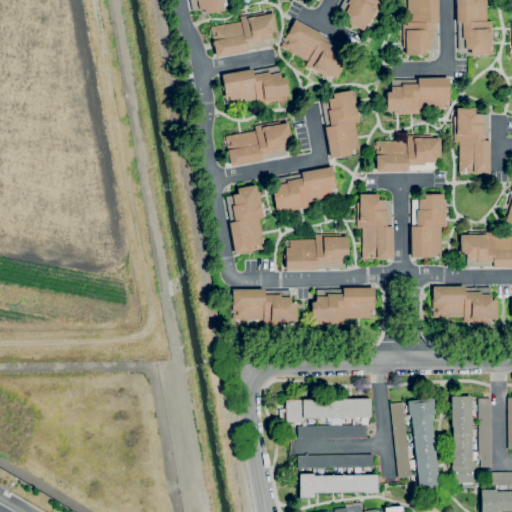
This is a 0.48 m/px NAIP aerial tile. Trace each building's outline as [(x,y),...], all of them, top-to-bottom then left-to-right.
[(205,14),(204,9),(199,10),(198,9),(192,11),(189,0),(224,0),(225,3),(222,4),(223,10),(205,14)] [(362,31),(346,22),(348,17),(343,14),(344,14),(338,11),(343,0),(376,0),(381,2),(369,25),(366,24),(362,31)] [(430,56),(406,56),(406,48),(403,48),(402,22),(407,22),(407,0),(437,0),(438,23),(437,23),(437,50),(430,50),(430,56)] [(489,55),(465,55),(464,39),(462,39),(462,23),(456,23),(456,0),(486,0),(486,21),(491,21),(492,47),(489,47),(489,55)] [(216,57),(213,41),(212,41),(210,27),(240,21),(239,17),(264,12),(265,15),(273,13),(276,32),(270,33),(271,37),(272,46),(247,50),(247,51),(216,57)] [(336,79),(328,75),(327,77),(304,65),(306,61),(293,53),(292,54),(287,51),(287,50),(280,47),(283,42),(287,45),(289,41),(284,39),(287,35),(294,20),(322,35),(321,36),(342,47),(339,53),(347,57),(336,79)] [(257,105),(256,99),(227,105),(221,75),(251,69),(252,70),(277,66),(279,73),(279,72),(280,78),(285,77),(288,96),(281,97),(282,100),(257,105)] [(418,114),(393,114),(393,111),(385,111),(385,92),(390,92),(390,86),(391,86),(391,80),(416,80),(416,78),(448,78),(448,101),(444,101),(444,109),(418,109),(418,114)] [(330,158),(324,127),(326,127),(321,101),(327,100),(327,99),(333,98),(332,94),(351,90),(352,97),(355,97),(359,122),(355,123),(359,149),(351,150),(352,154),(330,158)] [(473,173),(467,173),(467,168),(464,168),(464,173),(459,173),(458,142),(454,142),(453,116),(456,116),(456,108),(474,108),(475,114),(480,114),(487,114),(488,140),(489,140),(489,173),(473,173)] [(230,166),(227,150),(226,145),(231,145),(230,141),(226,142),(225,137),(255,131),(254,126),(279,121),(280,124),(287,123),(292,147),(286,148),(287,155),(261,160),(230,166)] [(408,172),(376,172),(375,155),(376,155),(376,150),(376,147),(375,147),(375,141),(406,141),(406,135),(431,135),(431,138),(439,138),(440,157),(434,157),(434,162),(433,162),(433,170),(408,170),(408,172)] [(283,212),(282,209),(276,210),(275,207),(270,208),(267,194),(272,193),(272,192),(276,191),(275,185),(277,185),(275,179),(300,174),(300,173),(331,167),(333,179),(335,179),(335,182),(334,182),(335,189),(331,190),(332,198),(307,203),(308,207),(283,212)] [(234,254),(228,223),(230,222),(225,197),(232,195),(237,194),(236,188),(255,185),(257,193),(259,193),(263,218),(259,219),(264,249),(259,250),(258,245),(254,246),(255,250),(251,251),(234,254)] [(503,221),(511,223),(511,189),(511,190),(503,221)] [(392,259),(371,259),(371,254),(367,254),(367,259),(361,259),(361,228),(357,228),(357,202),(359,203),(359,194),(377,194),(377,200),(383,200),(391,200),(391,226),(392,226),(392,259)] [(433,257),(410,257),(410,226),(412,226),(412,200),(419,200),(419,199),(423,199),(423,194),(443,194),(443,201),(446,201),(446,227),(441,227),(441,253),(433,253),(433,257)] [(511,267),(492,267),(492,266),(466,267),(466,260),(465,260),(465,254),(460,254),(459,235),(467,235),(467,232),(493,232),(493,237),(511,237),(511,267)] [(285,270),(285,248),(289,248),(289,240),(315,239),(314,235),(341,234),(341,237),(347,237),(347,256),(343,256),(343,260),(342,260),(342,268),(316,269),(316,270),(285,270)] [(463,322),(462,317),(432,317),(432,312),(437,312),(436,308),(432,308),(432,304),(432,287),(464,286),(464,288),(490,287),(490,294),(490,300),(496,300),(497,319),(489,319),(489,321),(463,322)] [(344,324),(318,324),(318,321),(310,321),(310,302),(315,302),(315,296),(316,296),(316,290),(342,289),(342,288),(373,287),(373,299),(375,299),(375,303),(374,303),(374,310),(369,310),(369,318),(344,318),(344,324)] [(285,325),(285,324),(262,325),(262,320),(231,320),(231,306),(232,306),(232,289),(264,289),(264,290),(290,290),(290,297),(290,303),(296,303),(296,322),(295,322),(295,324),(288,324),(288,325),(285,325)] [(461,487),(461,483),(451,484),(450,451),(452,451),(452,427),(451,427),(450,396),(470,396),(471,437),(474,437),(474,441),(471,441),(472,463),(474,463),(474,464),(475,464),(476,483),(474,483),(474,487),(461,487)] [(426,489),(426,486),(422,486),(422,488),(418,488),(411,489),(411,483),(417,483),(417,482),(413,483),(412,475),(416,475),(413,447),(410,447),(410,443),(413,443),(412,440),(408,440),(408,435),(412,434),(410,419),(404,420),(404,417),(408,417),(408,412),(405,412),(403,401),(432,398),(434,414),(431,415),(438,487),(426,489)] [(491,467),(479,467),(479,458),(477,458),(477,398),(490,398),(491,467)] [(305,426),(302,426),(302,422),(285,423),(285,412),(278,413),(278,409),(285,409),(285,400),(302,400),(302,401),(340,401),(340,399),(369,399),(370,417),(365,417),(365,418),(359,418),(359,417),(358,417),(358,424),(355,424),(355,421),(352,421),(352,417),(348,417),(348,418),(343,418),(331,418),(331,425),(328,425),(328,421),(326,421),(326,418),(304,418),(304,422),(305,422),(305,426)] [(398,478),(389,403),(402,402),(410,477),(398,478)] [(297,439),(297,426),(366,425),(366,437),(297,439)] [(301,471),(298,471),(298,469),(297,469),(297,455),(372,454),(372,468),(301,469),(301,471)] [(313,498),(298,498),(298,474),(313,474),(313,475),(335,475),(335,471),(339,471),(339,475),(360,475),(360,471),(364,471),(364,475),(377,475),(377,493),(313,493),(313,498)] [(511,484),(491,485),(491,472),(511,471),(511,484)] [(479,511),(479,490),(495,490),(495,492),(511,491),(511,511),(498,511),(498,510),(495,511),(479,511)]
